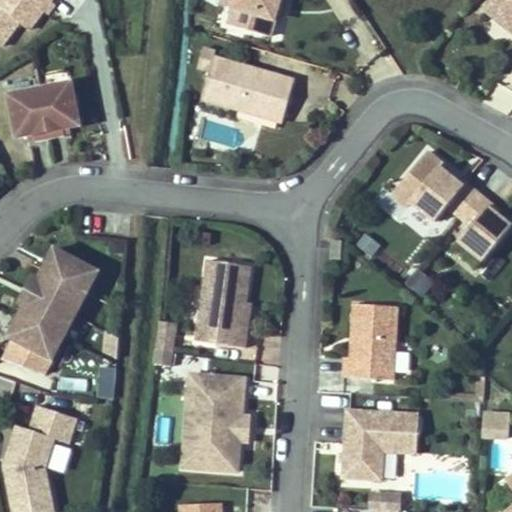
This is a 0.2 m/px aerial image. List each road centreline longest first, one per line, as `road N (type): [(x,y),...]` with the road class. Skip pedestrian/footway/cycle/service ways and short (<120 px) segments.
road 1 (residential): [(292,206),(84,187),(30,204),(0,232)]
road 2 (residential): [(292,206),(305,278),(296,511)]
road 3 (residential): [(511,154),(447,107),(386,105),(292,206)]
